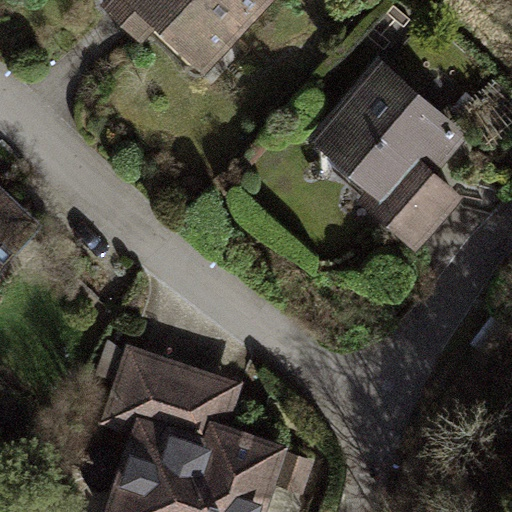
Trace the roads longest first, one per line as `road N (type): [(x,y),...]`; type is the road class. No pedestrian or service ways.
road 1 (residential): [(395,391),(321,372),(178,263),(0,103)]
road 2 (unclassified): [(395,391),(479,257),(511,226)]
road 3 (unclassified): [(363,511),(395,391)]
